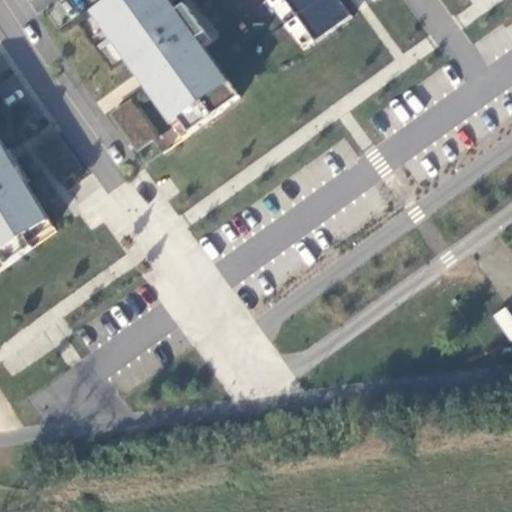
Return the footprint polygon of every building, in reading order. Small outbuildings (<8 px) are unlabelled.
[(180,121),(191,136),(241,99),(200,41),(208,35),(188,6),(180,12),(170,0),(115,0),(95,15),(137,74),(144,69),(155,85),(148,90),(174,126),(180,121)] [(284,0),(296,16),(319,0),(284,0)] [(319,0),(296,16),(316,43),(351,18),(338,0),(319,0)] [(0,272),(55,231),(0,140),(0,272)] [(511,316),(505,307),(492,315),(510,341),(511,339),(511,316)]
